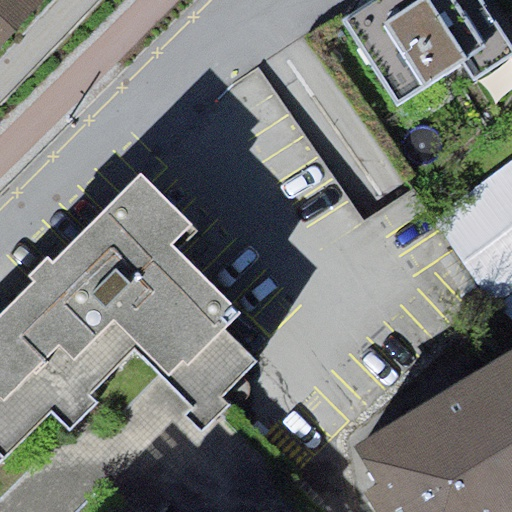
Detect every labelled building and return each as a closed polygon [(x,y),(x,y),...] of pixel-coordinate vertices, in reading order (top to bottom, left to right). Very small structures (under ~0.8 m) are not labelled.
[(0,0),(0,50),(46,0),(0,0)] [(368,0),(339,19),(397,107),(462,65),(472,81),(511,55),(511,45),(482,0),(368,0)] [(511,292),(511,159),(432,218),(495,305),(511,292)] [(140,194),(0,336),(0,497),(123,373),(190,439),(268,360),(242,335),(174,268),(194,248),(140,194)] [(511,292),(495,305),(511,321),(511,292)] [(511,511),(511,356),(354,452),(376,488),(362,497),(371,511),(511,511)]
